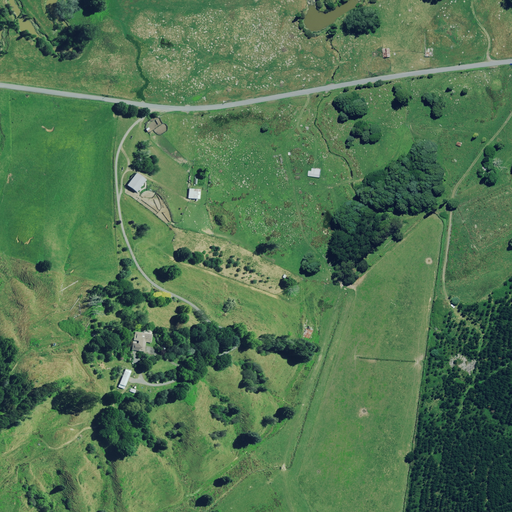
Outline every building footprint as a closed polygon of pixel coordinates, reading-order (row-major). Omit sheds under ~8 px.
[(390,48),(382,49),(383,58),(391,58),(390,48)] [(320,170),(312,169),(312,172),(309,171),(308,176),(319,178),(320,170)] [(144,180),(135,173),(126,185),(135,192),(137,190),(139,191),(140,189),(138,188),(144,180)] [(199,190),(188,189),(187,198),(198,199),(199,190)] [(311,326),(304,325),(303,335),(310,336),(311,326)] [(150,334),(134,332),(133,340),(138,341),(138,344),(132,343),(131,350),(144,352),(145,342),(149,343),(150,334)] [(131,371),(125,369),(118,387),(123,389),(131,371)]
